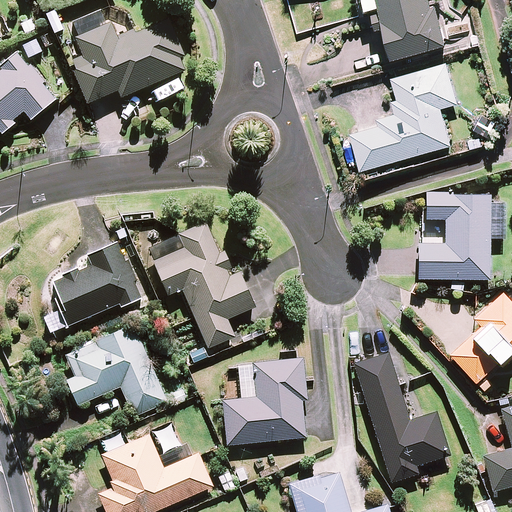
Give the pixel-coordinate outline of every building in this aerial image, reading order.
[(381,30),(391,61),(445,44),(431,0),(363,0),(367,11),(379,7),(385,28),(381,30)] [(170,78),(186,71),(182,61),(185,59),(168,20),(138,34),(136,30),(117,38),(111,25),(76,41),(84,58),(70,65),(88,105),(118,92),(121,100),(170,78)] [(43,53),(35,40),(22,48),(30,61),(43,53)] [(30,121),(56,103),(43,85),(45,83),(31,64),(26,67),(18,56),(0,68),(0,70),(1,72),(0,73),(0,134),(1,136),(15,126),(12,121),(24,113),(27,117),(30,121)] [(352,134),(362,170),(424,153),(451,145),(441,108),(458,103),(446,64),(389,80),(399,114),(379,120),(381,126),(352,134)] [(419,280),(461,281),(488,281),(489,240),(501,240),(502,203),(491,203),(491,196),(426,195),(425,221),(425,230),(419,230),(419,280)] [(226,271),(235,267),(227,249),(218,253),(206,224),(179,236),(148,250),(168,297),(183,291),(208,350),(235,338),(227,320),(254,308),(239,273),(229,277),(226,271)] [(79,272),(78,270),(62,277),(63,279),(52,284),(63,311),(45,319),(51,334),(120,305),(121,310),(142,301),(140,297),(118,245),(88,258),(92,267),(79,272)] [(275,292),(261,297),(268,317),(282,312),(275,292)] [(511,355),(511,306),(501,295),(475,320),(484,330),(472,342),(498,369),(511,355)] [(121,388),(134,418),(154,409),(165,405),(133,327),(66,355),(75,378),(67,381),(78,406),(121,388)] [(483,393),(492,384),(486,378),(493,371),(465,343),(449,359),(483,393)] [(391,484),(392,483),(407,478),(417,475),(415,467),(448,457),(435,414),(409,422),(387,354),(353,366),(391,484)] [(306,399),(302,359),(237,366),(240,401),(222,403),(227,447),(305,438),(301,400),(306,399)] [(485,457),(494,492),(511,487),(511,407),(501,411),(511,450),(485,457)] [(107,490),(98,494),(105,511),(155,511),(212,488),(197,455),(164,469),(149,435),(102,455),(115,487),(107,490)] [(387,511),(386,507),(369,511),(349,511),(338,472),(289,486),(296,511),(387,511)]
